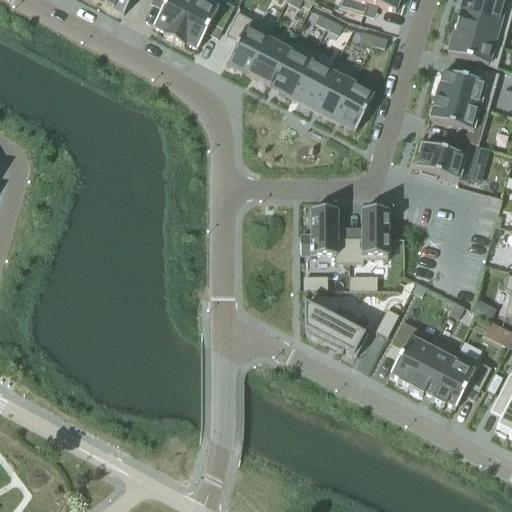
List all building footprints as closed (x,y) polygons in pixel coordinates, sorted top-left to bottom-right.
[(104,0),(100,8),(122,19),(132,0),(104,0)] [(156,0),(166,5),(152,31),(164,37),(162,40),(172,46),(196,0),(156,0)] [(201,0),(196,0),(172,46),(183,51),(185,48),(196,54),(210,28),(221,34),(227,24),(233,11),(228,9),(221,5),(218,9),(205,2),(201,0)] [(295,0),(288,0),(285,6),(297,12),(302,4),(295,0)] [(341,0),(338,13),(339,13),(363,20),(366,8),(375,10),(394,16),(394,15),(396,10),(398,3),(401,4),(402,0),(341,0)] [(462,6),(459,16),(508,30),(511,16),(511,8),(481,0),(460,0),(460,3),(459,5),(462,6)] [(511,0),(481,0),(511,8),(511,0)] [(453,36),(453,37),(502,51),(508,30),(459,16),(453,36)] [(236,46),(225,68),(247,80),(270,34),(244,20),(237,17),(236,19),(225,40),(236,46)] [(318,19),(314,28),(325,34),(330,25),(318,19)] [(330,25),(325,34),(337,40),(341,31),(330,25)] [(270,34),(247,80),(269,92),(291,50),(289,49),(269,39),(272,35),(270,34)] [(450,47),(447,58),(492,72),(496,73),(502,51),(453,37),(453,36),(451,35),(447,47),(450,47)] [(361,37),(358,46),(371,50),(374,40),(361,37)] [(374,40),(371,50),(384,53),(386,44),(374,40)] [(291,50),(269,92),(289,102),(309,65),(310,66),(314,57),(291,45),(289,49),(291,50)] [(309,65),(289,102),(310,113),(330,76),(329,76),(310,66),(309,65)] [(330,76),(310,113),(332,125),(351,87),(352,88),(357,79),(334,67),(329,76),(330,76)] [(442,75),(435,100),(488,115),(498,78),(496,78),(473,71),(470,83),(442,75)] [(351,87),(332,125),(354,136),(361,123),(363,124),(370,111),(368,110),(371,103),(373,99),(372,98),(352,88),(351,87)] [(429,118),(428,124),(456,132),(453,144),(477,151),(488,115),(435,100),(429,118)] [(439,148),(441,129),(425,127),(423,146),(439,148)] [(421,148),(414,173),(419,174),(418,178),(427,180),(435,183),(436,179),(446,182),(467,188),(477,151),(453,144),(449,156),(421,148)] [(486,200),(483,211),(498,215),(501,205),(486,200)] [(361,243),(348,243),(348,269),(362,269),(362,264),(375,264),(387,264),(387,259),(387,214),(381,214),(381,211),(367,211),(367,214),(361,214),(361,243)] [(310,240),(299,240),(299,254),(299,259),(310,259),(334,259),(334,269),(335,269),(348,269),(348,243),(336,243),(336,232),(336,214),(310,214),(310,216),(310,240)] [(378,292),(378,279),(350,278),(350,291),(378,292)] [(311,294),(311,282),(302,283),(302,294),(311,294)] [(412,296),(421,300),(424,292),(416,288),(412,296)] [(478,318),(484,307),(478,304),(472,315),(478,318)] [(305,307),(305,312),(305,334),(305,339),(316,345),(328,351),(341,358),(343,355),(355,361),(358,356),(363,347),(370,334),(362,330),(353,325),(337,316),(334,322),(314,312),(305,307)] [(455,307),(448,318),(457,323),(463,312),(455,307)] [(382,321),(374,336),(386,343),(390,336),(398,320),(386,313),(382,321)] [(396,365),(389,379),(398,384),(397,387),(409,394),(435,344),(414,333),(401,326),(390,349),(393,351),(401,355),(396,365)] [(435,344),(409,394),(421,400),(423,397),(431,401),(432,402),(456,355),(435,344)] [(431,401),(429,405),(443,411),(444,408),(454,413),(461,400),(467,390),(478,396),(478,395),(490,373),(478,366),(456,355),(432,402),(431,401)] [(496,430),(495,432),(506,438),(509,439),(508,441),(511,443),(511,378),(509,377),(497,400),(499,401),(509,406),(500,422),(496,430)] [(489,387),(497,391),(501,382),(494,378),(489,387)]
